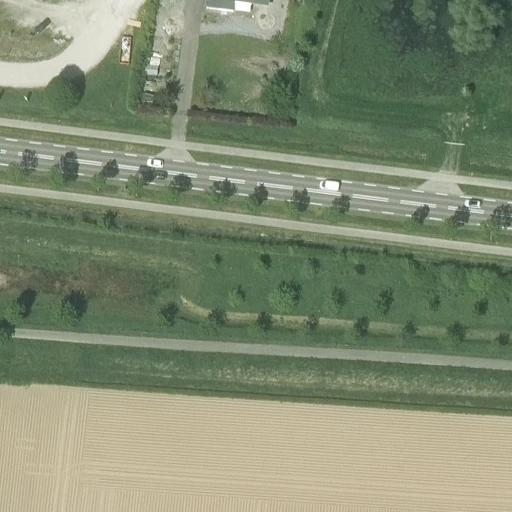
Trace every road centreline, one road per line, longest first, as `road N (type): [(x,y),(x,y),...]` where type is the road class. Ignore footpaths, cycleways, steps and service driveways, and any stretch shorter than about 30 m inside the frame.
road 1 (primary): [(511,217),(0,152)]
road 2 (unclassified): [(0,333),(511,367)]
